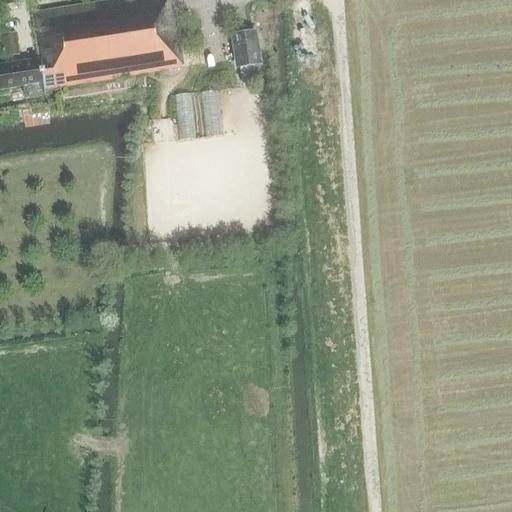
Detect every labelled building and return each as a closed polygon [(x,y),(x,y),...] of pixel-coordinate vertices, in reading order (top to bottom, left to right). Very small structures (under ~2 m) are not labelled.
[(45,89),(146,74),(183,69),(175,13),(169,14),(167,0),(129,0),(130,1),(32,15),(39,61),(0,66),(0,91),(23,88),(25,98),(46,95),(45,89)] [(253,33),(234,35),(238,69),(257,66),(253,33)] [(0,43),(2,59),(17,57),(14,35),(0,36),(0,43)] [(220,90),(204,91),(206,137),(223,136),(220,90)] [(179,140),(196,139),(194,94),(177,95),(179,140)]
